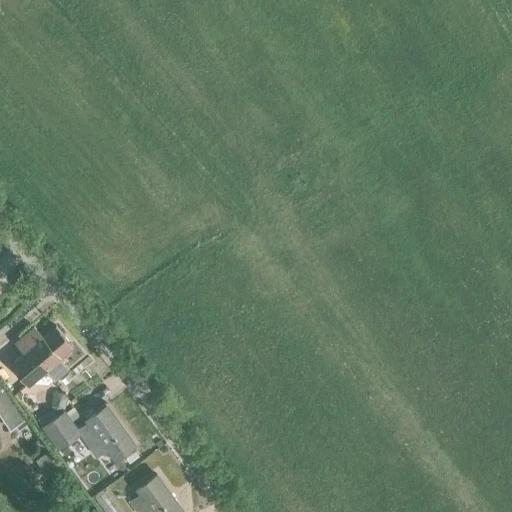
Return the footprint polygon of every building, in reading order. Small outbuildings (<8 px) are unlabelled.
[(9,363),(27,384),(45,370),(53,380),(69,367),(60,357),(73,345),(55,325),(36,341),(27,330),(14,342),(23,352),(9,363)] [(0,415),(10,429),(24,418),(0,383),(0,415)] [(52,395),(51,405),(54,409),(59,410),(64,407),(65,397),(62,393),(57,392),(52,395)] [(58,447),(59,446),(79,432),(90,447),(100,439),(113,458),(134,443),(106,404),(89,416),(85,419),(87,422),(77,429),(63,410),(57,415),(43,425),(43,426),(58,447)] [(52,409),(39,419),(43,425),(57,415),(52,409)] [(45,453),(35,459),(46,476),(56,470),(45,453)] [(129,500),(137,511),(145,511),(151,508),(153,511),(183,511),(184,511),(157,474),(136,488),(140,493),(129,500)]
